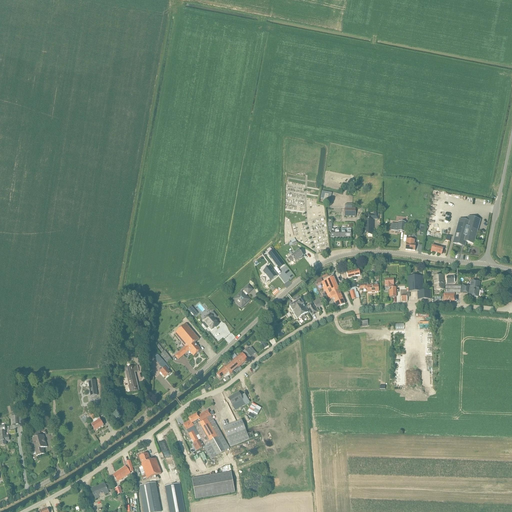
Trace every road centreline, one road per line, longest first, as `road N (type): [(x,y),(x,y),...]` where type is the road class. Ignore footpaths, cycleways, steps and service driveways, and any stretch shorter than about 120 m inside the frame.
road 1 (unclassified): [(0,505),(67,470),(174,395),(323,261),(351,251),(485,264)]
road 2 (residential): [(24,511),(127,452),(320,318),(378,304),(510,310),(511,302)]
road 3 (unclassified): [(485,264),(511,136)]
